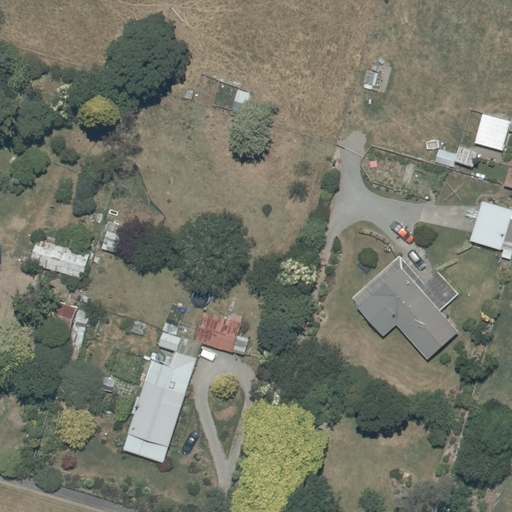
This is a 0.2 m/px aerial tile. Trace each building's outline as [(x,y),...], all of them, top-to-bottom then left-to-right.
[(510,120),(482,113),(474,143),(502,150),(510,120)] [(476,152),(458,147),(456,155),(437,150),(433,163),(453,168),(455,162),(472,167),(476,152)] [(511,250),(501,247),(508,220),(511,220),(511,206),(511,209),(482,201),(470,243),(500,251),(498,258),(509,261),(511,250)] [(88,253),(36,239),(29,264),(81,277),(88,253)] [(398,260),(353,299),(357,303),(356,304),(383,335),(396,323),(427,358),(457,331),(439,310),(458,294),(420,251),(403,266),(398,260)] [(239,321),(243,311),(234,308),(236,302),(228,300),(226,305),(221,303),(217,314),(200,309),(190,340),(160,331),(156,346),(174,351),(196,358),(201,343),(230,352),(239,321)] [(88,314),(77,311),(66,355),(77,358),(88,314)] [(196,358),(174,351),(173,356),(152,350),(121,450),(164,463),(196,358)]
